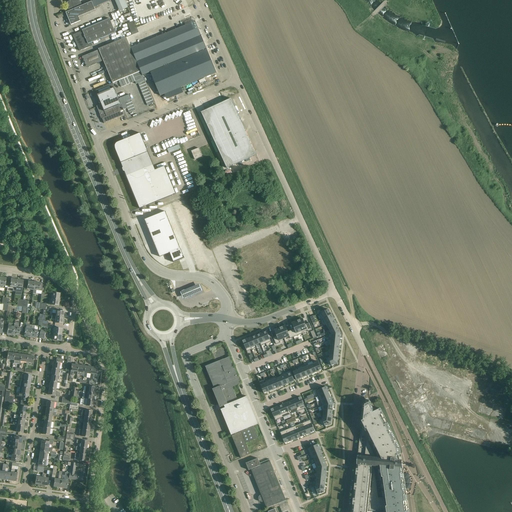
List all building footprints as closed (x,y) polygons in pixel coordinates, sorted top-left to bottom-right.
[(79,0),(71,0),(67,2),(66,12),(82,5),(79,0)] [(95,0),(92,2),(82,5),(66,12),(71,25),(80,21),(79,17),(95,10),(94,7),(110,0),(95,0)] [(128,7),(125,0),(114,0),(119,11),(128,7)] [(78,43),(114,28),(110,19),(82,30),(83,31),(73,35),(76,43),(77,43),(78,43)] [(133,21),(127,24),(132,35),(138,32),(133,21)] [(216,73),(195,21),(131,48),(141,71),(143,75),(143,76),(151,72),(160,96),(216,73)] [(114,28),(78,43),(78,44),(77,45),(80,51),(90,47),(89,44),(115,32),(114,28)] [(126,37),(99,49),(99,50),(83,56),(82,58),(84,60),(84,61),(85,63),(85,64),(87,66),(87,67),(89,68),(89,67),(103,61),(113,83),(141,71),(126,37)] [(141,71),(130,76),(133,83),(135,81),(134,79),(143,75),(141,71)] [(143,75),(134,79),(135,81),(137,84),(145,81),(143,76),(143,75)] [(101,104),(97,106),(101,115),(102,115),(103,118),(102,118),(104,123),(126,114),(124,110),(127,108),(127,107),(126,105),(125,102),(124,101),(121,103),(114,88),(97,95),(101,104)] [(231,99),(201,112),(227,168),(257,155),(240,119),(238,115),(231,99)] [(155,170),(140,133),(118,142),(116,143),(115,145),(115,147),(115,149),(123,167),(122,169),(123,171),(125,172),(140,209),(176,194),(165,166),(155,170)] [(173,147),(167,149),(169,153),(180,148),(179,145),(173,147)] [(199,148),(191,151),(195,160),(202,157),(199,148)] [(165,211),(155,215),(156,220),(167,216),(165,211)] [(155,215),(144,219),(146,224),(156,220),(155,215)] [(167,216),(156,220),(158,225),(169,220),(167,216)] [(156,220),(146,224),(148,229),(158,225),(156,220)] [(169,220),(158,225),(160,229),(171,225),(169,220)] [(158,225),(148,229),(150,234),(160,229),(158,225)] [(171,225),(160,229),(162,234),(172,230),(171,225)] [(160,229),(150,234),(152,238),(162,234),(160,229)] [(172,230),(162,234),(164,239),(174,234),(172,230)] [(162,234),(152,238),(154,243),(164,239),(162,234)] [(174,234),(164,239),(166,243),(176,239),(174,234)] [(164,239),(154,243),(156,247),(166,243),(164,239)] [(176,239),(166,243),(168,248),(178,244),(176,239)] [(166,243),(156,247),(160,257),(170,253),(168,248),(166,243)] [(178,244),(168,248),(170,253),(180,248),(178,244)] [(180,248),(170,253),(174,262),(184,258),(180,248)] [(0,277),(0,287),(4,288),(5,286),(7,286),(8,279),(6,279),(6,278),(0,277)] [(15,292),(17,280),(15,279),(15,278),(14,278),(12,277),(11,278),(11,279),(11,280),(8,279),(7,286),(7,288),(13,288),(13,291),(15,291),(15,292)] [(240,279),(235,281),(243,299),(248,297),(240,279)] [(184,291),(180,292),(183,299),(186,298),(195,294),(202,291),(199,284),(192,287),(184,291)] [(320,314),(319,314),(322,320),(332,315),(329,309),(327,311),(326,309),(320,312),(321,313),(320,314)] [(322,320),(324,319),(327,325),(335,321),(332,315),(322,320)] [(303,318),(297,321),(303,334),(303,333),(302,332),(307,330),(308,331),(312,330),(309,323),(305,325),(303,318)] [(292,330),(291,330),(294,337),(303,334),(297,321),(292,323),(294,329),(292,330)] [(335,321),(327,325),(329,330),(327,331),(337,326),(335,321)] [(22,332),(23,328),(24,323),(15,322),(15,323),(13,335),(19,335),(20,331),(22,332)] [(24,336),(30,337),(32,325),(26,324),(25,328),(23,328),(22,332),(25,332),(24,336)] [(285,326),(280,328),(284,338),(284,339),(289,336),(290,339),(294,337),(291,330),(288,332),(285,326)] [(327,331),(329,335),(328,336),(331,334),(341,333),(337,326),(327,331)] [(277,336),(273,338),(276,344),(280,343),(279,341),(284,339),(284,338),(280,328),(274,330),(277,336)] [(267,331),(262,333),(266,344),(271,342),(270,338),(267,332),(267,331)] [(262,333),(257,335),(261,346),(266,344),(262,333)] [(257,335),(252,337),(256,345),(260,344),(261,346),(257,335)] [(252,337),(248,339),(252,349),(251,347),(256,345),(252,337)] [(248,339),(243,341),(247,352),(252,349),(248,339)] [(329,357),(328,358),(332,366),(338,364),(338,356),(329,355),(329,357)] [(205,366),(214,388),(213,389),(220,407),(224,406),(225,408),(221,409),(231,435),(258,424),(247,396),(238,400),(232,387),(241,383),(230,357),(205,366)] [(52,368),(59,369),(60,363),(62,363),(63,359),(57,358),(56,362),(53,361),(53,362),(52,362),(51,362),(51,364),(52,365),(53,365),(52,368)] [(318,362),(313,364),(317,372),(322,370),(318,362)] [(77,372),(78,365),(78,364),(78,363),(76,363),(75,364),(75,365),(71,364),(70,375),(73,375),(74,371),(77,372)] [(308,365),(312,374),(317,372),(313,364),(308,366),(308,365)] [(90,374),(92,367),(91,367),(91,366),(91,365),(89,365),(88,366),(85,366),(83,376),(83,377),(86,377),(87,373),(90,374)] [(302,365),(302,366),(307,376),(312,374),(308,365),(303,367),(302,365)] [(94,367),(92,367),(90,374),(89,381),(89,384),(96,385),(96,382),(93,381),(94,374),(99,375),(100,371),(98,371),(98,368),(98,367),(97,366),(95,366),(95,367),(94,367)] [(302,366),(297,368),(302,378),(307,376),(302,366)] [(298,370),(293,372),(296,380),(302,378),(297,368),(298,370)] [(290,370),(285,373),(289,383),(295,381),(290,370)] [(285,373),(280,375),(284,385),(289,383),(285,373)] [(275,377),(279,387),(284,385),(280,375),(281,377),(276,379),(275,377)] [(274,377),(270,379),(274,389),(279,387),(275,377),(274,377)] [(270,379),(265,381),(266,383),(269,391),(274,389),(270,379)] [(30,388),(31,382),(21,380),(20,387),(30,388)] [(266,383),(261,385),(264,394),(269,391),(266,383)] [(85,392),(94,393),(95,387),(86,385),(85,392)] [(29,395),(30,388),(20,387),(19,394),(29,395)] [(326,387),(316,391),(318,396),(328,392),(326,387)] [(56,389),(49,388),(48,395),(55,396),(59,397),(60,393),(56,392),(56,389)] [(5,398),(5,401),(13,402),(13,399),(9,398),(9,397),(10,392),(6,392),(5,398)] [(328,392),(318,396),(320,401),(331,397),(328,392)] [(28,402),(29,395),(19,394),(17,393),(17,397),(21,397),(21,401),(28,402)] [(301,397),(293,400),(298,411),(305,408),(301,397)] [(331,397),(320,401),(322,406),(320,406),(321,406),(324,405),(333,404),(331,397)] [(93,407),(94,400),(84,399),(83,405),(93,407)] [(293,400),(286,403),(290,414),(294,413),(298,411),(293,400)] [(351,511),(409,511),(401,449),(380,409),(375,411),(369,401),(363,404),(351,511)] [(286,403),(278,406),(283,417),(290,414),(286,403)] [(322,410),(319,412),(324,410),(333,411),(333,404),(324,405),(321,406),(322,410)] [(278,406),(271,409),(275,420),(283,417),(278,406)] [(56,409),(53,409),(46,408),(45,414),(52,415),(55,416),(56,409)] [(82,416),(91,417),(92,411),(82,409),(82,416)] [(324,410),(319,412),(322,418),(323,418),(323,416),(332,417),(333,411),(324,410)] [(26,413),(16,412),(15,415),(19,415),(18,419),(25,420),(26,413)] [(323,418),(322,418),(322,419),(325,425),(325,427),(331,424),(332,417),(323,416),(323,418)] [(17,425),(24,426),(25,420),(18,419),(14,418),(13,424),(17,425)] [(310,420),(303,423),(307,434),(315,431),(310,420)] [(80,429),(83,429),(89,430),(90,424),(84,423),(81,422),(80,429)] [(303,423),(295,426),(300,437),(307,434),(303,423)] [(295,426),(288,429),(292,440),(300,437),(295,426)] [(288,429),(280,432),(285,443),(292,440),(288,429)] [(81,444),(80,447),(87,448),(88,441),(77,440),(76,443),(81,444)] [(318,444),(307,449),(309,454),(320,450),(318,444)] [(41,447),(40,453),(47,454),(51,454),(55,455),(55,453),(51,452),(52,448),(49,448),(41,447)] [(87,448),(80,447),(76,447),(76,450),(80,450),(79,454),(86,455),(87,448)] [(320,450),(309,454),(312,459),(313,458),(322,455),(320,450)] [(86,455),(79,454),(75,453),(75,456),(79,457),(78,460),(85,461),(86,455)] [(322,455),(313,458),(315,463),(324,460),(322,455)] [(316,468),(314,469),(318,468),(327,466),(324,460),(315,463),(316,468)] [(69,478),(69,479),(82,480),(83,472),(75,471),(76,463),(67,462),(67,465),(71,466),(70,473),(69,473),(69,478)] [(60,487),(61,479),(62,472),(59,471),(58,479),(54,479),(53,486),(60,487)] [(61,479),(60,487),(67,488),(68,481),(68,479),(69,479),(69,478),(69,473),(65,473),(64,480),(61,479)] [(316,486),(314,487),(317,495),(324,492),(325,485),(316,484),(316,486)] [(290,511),(286,500),(278,503),(279,506),(281,511),(290,511)] [(279,506),(278,503),(269,507),(270,511),(268,511),(276,511),(275,508),(279,506)]
